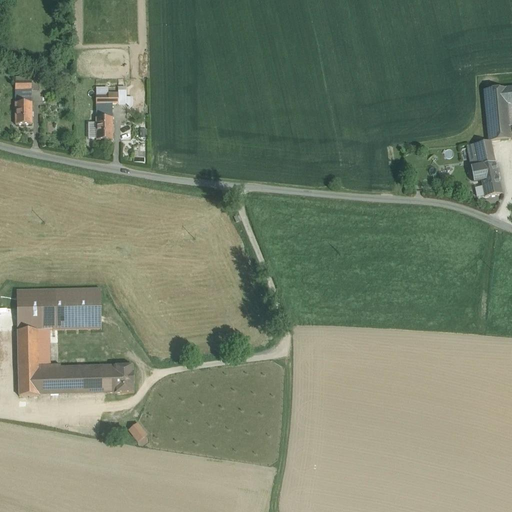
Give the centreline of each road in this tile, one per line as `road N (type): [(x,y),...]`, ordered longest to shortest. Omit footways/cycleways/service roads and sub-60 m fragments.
road 1 (unclassified): [(0,144),(154,176),(456,208),(511,229)]
road 2 (track): [(68,406),(131,407),(157,372),(279,353),(284,323),(234,185)]
